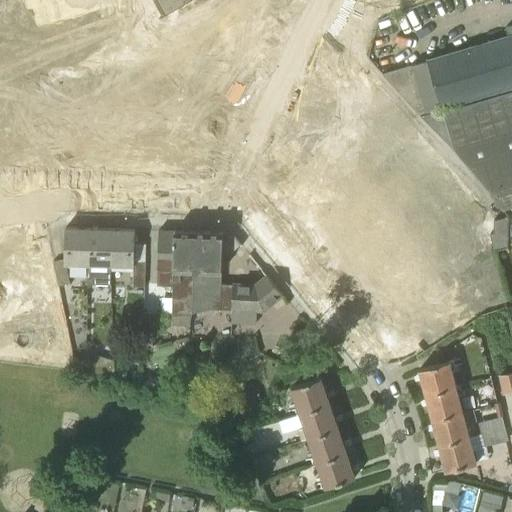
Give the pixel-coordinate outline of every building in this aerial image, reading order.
[(157,0),(166,15),(190,0),(157,0)] [(244,0),(217,58),(262,79),(290,16),(254,0),(244,0)] [(0,13),(10,10),(8,1),(0,2),(0,13)] [(13,20),(10,10),(0,13),(0,22),(0,23),(13,20)] [(110,17),(67,29),(70,41),(113,30),(110,17)] [(201,18),(193,46),(206,50),(214,21),(201,18)] [(508,35),(382,73),(420,114),(511,86),(511,24),(506,26),(508,35)] [(303,87),(347,108),(368,65),(324,44),(303,87)] [(20,46),(7,50),(9,60),(23,56),(20,46)] [(186,114),(200,115),(200,106),(236,107),(237,70),(208,69),(208,76),(187,75),(186,114)] [(30,71),(31,106),(38,106),(37,97),(48,97),(47,71),(30,71)] [(104,111),(130,112),(131,74),(105,73),(104,111)] [(169,114),(170,75),(148,74),(146,113),(169,114)] [(0,80),(0,108),(12,106),(5,80),(0,80)] [(511,89),(443,110),(455,149),(493,195),(504,211),(511,208),(511,89)] [(287,187),(402,339),(440,310),(417,280),(412,278),(349,195),(346,194),(333,177),(344,169),(356,174),(363,156),(377,146),(368,134),(350,147),(345,162),(336,150),(338,148),(320,124),(302,138),(280,129),(259,182),(272,199),(287,187)] [(69,129),(67,173),(88,174),(90,130),(69,129)] [(446,203),(464,187),(455,177),(437,192),(446,203)] [(378,190),(366,199),(373,208),(384,199),(378,190)] [(0,277),(43,266),(31,219),(0,226),(0,277)] [(88,263),(89,228),(66,227),(65,258),(53,260),(59,285),(70,282),(66,262),(88,263)] [(111,263),(112,228),(89,228),(88,263),(87,280),(110,281),(111,263)] [(112,228),(111,263),(134,264),(134,285),(146,286),(146,260),(135,260),(135,229),(112,228)] [(204,272),(205,231),(159,230),(158,285),(174,285),(173,325),(192,325),(193,314),(193,312),(194,272),(204,272)] [(205,231),(204,272),(194,272),(193,312),(208,308),(220,309),(222,283),(224,251),(229,253),(241,243),(236,237),(235,236),(233,234),(230,232),(227,231),(225,231),(205,231)] [(222,283),(220,309),(234,309),(234,322),(259,323),(259,310),(263,310),(284,294),(267,274),(255,284),(222,283)] [(21,298),(36,298),(36,286),(21,286),(21,298)] [(13,305),(21,331),(36,327),(28,300),(13,305)] [(158,335),(159,311),(144,311),(144,335),(158,335)] [(116,379),(114,359),(96,354),(94,362),(83,359),(80,371),(104,378),(116,379)] [(426,394),(456,386),(449,361),(419,368),(426,394)] [(511,372),(500,375),(504,393),(511,391),(511,372)] [(301,413),(330,403),(321,377),(292,387),(301,413)] [(463,412),(456,386),(426,394),(433,420),(463,412)] [(217,396),(181,387),(179,397),(214,406),(217,396)] [(330,403),(301,413),(309,437),(338,427),(330,403)] [(463,412),(433,420),(439,444),(469,436),(463,412)] [(479,421),(482,433),(505,427),(502,415),(479,421)] [(338,427),(309,437),(317,461),(347,451),(338,427)] [(505,427),(482,433),(485,445),(509,439),(505,427)] [(250,430),(240,433),(244,445),(254,441),(250,430)] [(469,436),(439,444),(446,470),(476,462),(469,436)] [(347,451),(317,461),(326,487),(355,477),(347,451)] [(446,491),(446,482),(432,482),(432,503),(442,503),(446,491)] [(169,492),(154,489),(153,498),(167,500),(169,492)]
